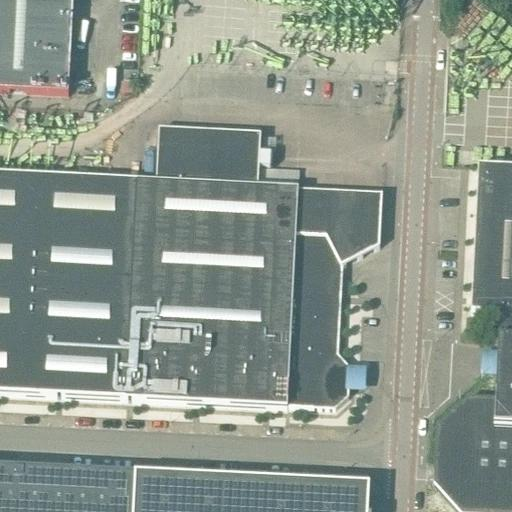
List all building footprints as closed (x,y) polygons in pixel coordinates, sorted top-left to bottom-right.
[(0,0),(0,95),(68,99),(73,0),(0,0)] [(0,179),(0,397),(124,404),(336,415),(347,408),(349,374),(337,361),(341,272),(379,254),(379,246),(381,201),(257,193),(258,178),(259,172),(259,158),(259,156),(260,141),(161,135),(157,188),(137,187),(0,179)] [(511,511),(511,173),(478,172),(470,318),(499,320),(497,360),(495,404),(467,402),(467,403),(436,430),(433,488),(454,511),(511,511)] [(52,475),(0,472),(0,511),(136,511),(138,482),(138,479),(52,475)] [(367,511),(369,492),(138,482),(136,511),(367,511)]
